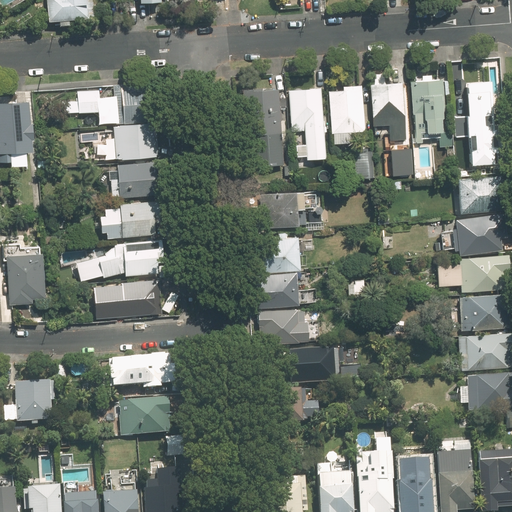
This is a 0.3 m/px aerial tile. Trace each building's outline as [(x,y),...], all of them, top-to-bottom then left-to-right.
[(45,0),(46,22),(57,22),(57,26),(70,26),(70,20),(93,20),(93,0),(45,0)] [(432,74),(422,75),(422,81),(410,81),(412,139),(447,137),(445,80),(432,80),(432,74)] [(388,141),(406,140),(403,81),(370,83),(372,127),(387,126),(388,141)] [(491,115),(489,81),(466,83),(471,167),(493,165),(493,154),(499,153),(498,146),(492,146),(492,137),(496,136),(495,115),(491,115)] [(351,131),(363,131),(361,85),(328,86),(332,146),(351,145),(351,131)] [(115,88),(116,124),(151,124),(151,88),(115,88)] [(283,165),(277,88),(242,90),(248,167),(283,165)] [(288,90),(289,131),(305,130),(306,160),(324,160),(321,89),(288,90)] [(102,90),(76,90),(76,101),(64,101),(64,113),(101,113),(102,90)] [(25,153),(31,153),(31,101),(0,100),(0,162),(9,162),(9,167),(25,167),(25,153)] [(97,159),(159,157),(157,133),(157,124),(151,124),(116,124),(112,124),(112,138),(97,138),(97,159)] [(160,162),(117,163),(117,170),(108,170),(109,199),(161,197),(160,162)] [(302,166),(284,165),(284,176),(302,176),(302,166)] [(408,175),(398,175),(399,189),(408,189),(408,175)] [(502,176),(457,178),(458,212),(503,211),(502,176)] [(372,192),(362,182),(355,189),(365,199),(372,192)] [(306,192),(260,192),(260,216),(267,216),(267,225),(324,225),(323,207),(306,207),(306,192)] [(103,215),(98,215),(99,233),(103,233),(104,238),(162,237),(161,202),(118,203),(118,207),(103,208),(103,215)] [(455,228),(451,229),(453,252),(457,251),(458,255),(501,250),(499,238),(508,237),(506,213),(454,219),(455,228)] [(287,232),(274,232),(274,238),(254,238),(255,273),(298,272),(297,237),(287,238),(287,232)] [(159,276),(175,276),(174,265),(161,266),(160,240),(127,242),(114,245),(105,256),(98,261),(102,278),(115,275),(115,276),(158,274),(159,276)] [(43,299),(41,252),(5,254),(8,306),(32,305),(32,300),(43,299)] [(510,256),(458,257),(459,262),(437,263),(437,285),(459,285),(459,292),(505,291),(504,270),(510,270),(510,256)] [(306,291),(296,291),(295,278),(303,278),(303,272),(298,272),(255,273),(256,308),(306,307),(306,291)] [(158,280),(113,282),(114,298),(109,299),(110,316),(160,314),(158,280)] [(355,284),(347,284),(348,304),(357,303),(355,284)] [(511,294),(456,296),(457,312),(451,312),(451,323),(457,322),(457,331),(511,329),(511,294)] [(257,343),(311,343),(311,320),(303,320),(303,310),(256,310),(257,343)] [(511,333),(456,336),(458,370),(509,368),(508,351),(511,350),(511,333)] [(288,351),(290,386),(337,384),(337,379),(361,378),(360,366),(343,367),(342,348),(288,351)] [(142,385),(143,389),(161,388),(161,384),(172,384),(170,357),(108,361),(109,387),(142,385)] [(466,387),(457,388),(458,406),(466,405),(467,411),(511,409),(511,376),(466,378),(466,387)] [(14,424),(46,423),(45,404),(50,404),(50,382),(14,383),(14,424)] [(263,428),(305,426),(304,419),(318,418),(317,399),(302,399),(301,393),(261,395),(263,428)] [(169,398),(117,400),(118,437),(171,435),(169,398)] [(325,424),(315,424),(316,437),(325,437),(325,424)] [(186,436),(163,438),(165,458),(188,456),(186,436)] [(283,438),(266,439),(267,461),(284,461),(283,438)] [(443,455),(436,455),(439,511),(455,511),(456,511),(474,511),(469,440),(442,442),(443,455)] [(497,511),(497,509),(511,508),(511,451),(507,452),(506,442),(493,443),(493,452),(477,453),(478,511),(497,511)] [(73,454),(57,454),(57,464),(73,465),(73,454)] [(432,511),(430,458),(412,459),(413,469),(396,470),(398,511),(432,511)] [(393,511),(391,473),(374,474),(373,460),(355,461),(358,511),(393,511)] [(351,511),(349,462),(314,464),(316,511),(351,511)] [(303,511),(302,479),(267,481),(268,511),(303,511)] [(97,511),(96,494),(77,495),(76,481),(62,481),(63,511),(97,511)] [(180,511),(179,481),(143,483),(144,511),(180,511)] [(0,511),(20,511),(19,488),(0,488),(0,511)] [(24,511),(30,511),(60,511),(59,488),(23,490),(24,511)] [(137,511),(136,492),(102,494),(102,511),(137,511)]
